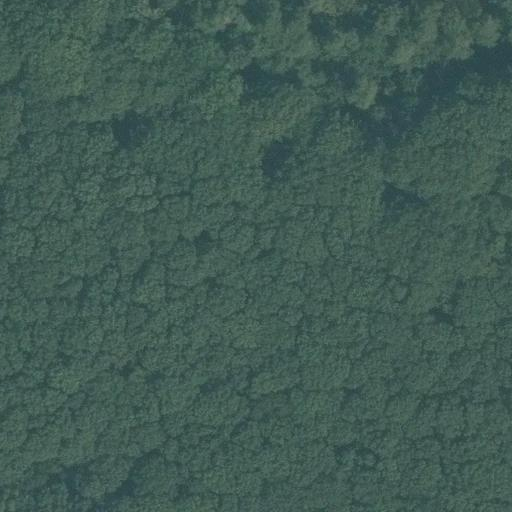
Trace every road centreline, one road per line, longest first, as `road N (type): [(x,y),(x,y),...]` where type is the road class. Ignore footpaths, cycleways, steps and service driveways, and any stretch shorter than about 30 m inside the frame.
road 1 (track): [(511,276),(0,22)]
road 2 (unknown): [(128,0),(511,195)]
road 3 (track): [(511,92),(459,115),(422,148),(393,211)]
